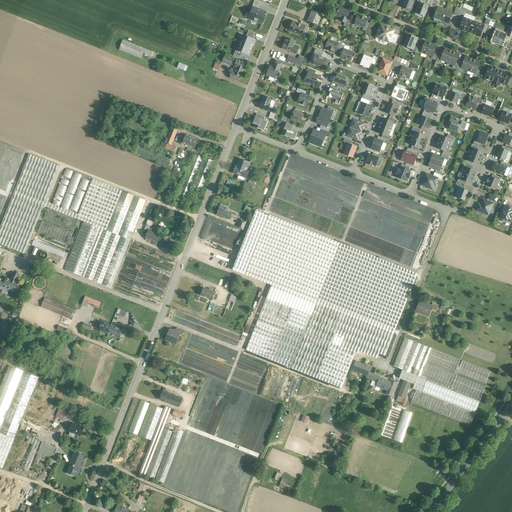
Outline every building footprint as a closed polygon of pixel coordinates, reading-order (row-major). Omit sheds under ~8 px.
[(259,8),(261,2),(255,0),(254,0),(247,19),(262,24),(267,12),(259,8)] [(412,0),(404,0),(402,7),(410,11),(414,1),(412,0)] [(428,2),(423,0),(420,0),(420,3),(418,6),(417,8),(418,8),(416,13),(415,15),(419,17),(420,14),(424,16),(428,6),(427,6),(428,4),(427,4),(428,2)] [(352,11),(341,7),(335,20),(344,23),(343,26),(349,28),(352,21),(349,19),(352,11)] [(446,10),(438,7),(434,18),(442,21),(446,10)] [(462,10),(456,7),(454,13),(460,16),(460,14),(462,10)] [(453,13),(446,10),(442,21),(449,24),(453,13)] [(321,15),(312,11),(308,21),(317,24),(321,15)] [(361,17),(358,15),(354,24),(359,26),(364,28),(366,22),(367,19),(364,18),(364,17),(361,16),(361,17)] [(473,22),(463,18),(459,28),(469,32),(473,22)] [(300,24),(293,21),(289,30),(302,35),(304,28),(305,26),(300,24)] [(310,25),(301,21),(300,24),(305,26),(304,28),(308,30),(310,25)] [(483,26),(473,22),(469,32),(480,36),(481,32),(484,26),(483,26)] [(394,30),(381,25),(376,37),(378,38),(379,38),(383,40),(384,40),(389,42),(393,33),(394,30)] [(248,31),(246,37),(253,39),(256,33),(248,31)] [(506,35),(496,31),(492,40),(496,41),(496,42),(502,45),(504,41),(506,35)] [(399,36),(393,33),(389,42),(396,45),(399,36)] [(418,38),(409,35),(405,48),(416,52),(419,45),(416,44),(418,38)] [(246,37),(244,36),(241,43),(252,47),(255,40),(253,39),(246,37)] [(295,41),(286,38),(282,48),(291,52),(292,50),(295,52),(297,47),(294,46),(295,41)] [(145,49),(123,40),(119,49),(142,58),(145,49)] [(337,43),(329,40),(326,47),(328,48),(328,49),(334,51),(334,50),(336,51),(337,49),(339,44),(337,43)] [(431,44),(425,41),(423,47),(421,52),(421,53),(427,55),(431,44)] [(252,47),(241,43),(238,50),(244,53),(249,55),(252,47)] [(437,46),(431,44),(427,55),(432,57),(434,52),(437,46)] [(323,52),(316,49),(313,55),(315,55),(321,57),(323,52)] [(354,53),(344,49),(342,53),(340,57),(351,61),(354,53)] [(241,59),(244,53),(238,50),(236,50),(234,56),(241,59)] [(447,50),(444,51),(443,55),(441,60),(442,60),(448,62),(452,52),(451,51),(449,51),(447,50)] [(454,53),(453,52),(452,52),(448,62),(453,65),(455,65),(457,60),(458,56),(457,54),(455,53),(454,53)] [(372,58),(363,54),(359,65),(369,69),(371,64),(374,65),(378,57),(373,56),(372,58)] [(321,57),(315,55),(313,60),(314,61),(313,64),(322,67),(323,64),(324,65),(327,59),(321,57)] [(236,61),(224,56),(222,61),(234,66),(236,61)] [(298,60),(289,56),(287,61),(301,67),(303,62),(298,60)] [(394,62),(383,58),(378,73),(388,77),(394,62)] [(467,58),(465,59),(463,63),(461,68),(462,68),(468,71),(472,60),(471,59),(470,59),(467,58)] [(246,64),(237,60),(236,61),(234,66),(237,68),(236,69),(242,71),(243,70),(246,64)] [(475,61),(474,60),(473,60),(472,60),(468,71),(474,73),(475,73),(477,68),(479,65),(477,62),(475,61)] [(188,66),(180,63),(178,68),(186,71),(188,66)] [(274,64),(273,67),(269,69),(267,75),(275,78),(278,70),(279,70),(280,67),(274,64)] [(414,70),(403,66),(399,75),(411,79),(414,70)] [(511,77),(511,76),(489,67),(484,79),(508,88),(511,77)] [(242,71),(236,69),(235,73),(232,71),(230,78),(239,81),(241,75),(242,71)] [(315,75),(309,72),(309,73),(307,78),(309,78),(307,82),(316,85),(318,81),(316,81),(318,76),(315,75)] [(211,75),(209,80),(222,85),(224,80),(211,75)] [(346,78),(337,75),(336,78),(334,77),(332,82),(338,84),(344,87),(346,82),(344,81),(346,78)] [(450,89),(437,83),(433,94),(446,99),(450,89)] [(377,88),(370,85),(366,94),(372,97),(375,98),(376,95),(377,95),(378,92),(376,91),(377,88)] [(396,87),(395,87),(391,96),(403,101),(404,99),(405,100),(407,94),(405,94),(406,91),(405,90),(401,89),(396,87)] [(337,91),(330,88),(329,91),(331,92),(329,97),(336,100),(335,103),(339,104),(343,93),(337,91)] [(460,95),(452,92),(449,100),(456,103),(458,98),(460,95)] [(305,95),(301,93),(301,94),(298,102),(301,103),(301,104),(304,106),(305,105),(308,106),(311,98),(305,95)] [(475,110),(477,107),(480,99),(469,95),(465,106),(475,110)] [(272,99),(264,96),(261,101),(259,107),(268,111),(269,108),(272,109),(275,102),(272,101),(272,99)] [(440,103),(424,97),(419,111),(423,112),(432,115),(435,117),(440,103)] [(369,105),(362,103),(359,113),(360,113),(361,115),(363,116),(364,115),(368,116),(369,113),(370,113),(371,110),(372,107),(369,105)] [(391,104),(389,103),(385,112),(394,115),(395,112),(396,113),(397,110),(396,109),(397,106),(394,105),(391,104)] [(494,108),(485,105),(483,109),(482,113),(490,116),(494,108)] [(327,110),(324,108),(323,110),(322,110),(319,115),(330,119),(329,119),(332,112),(333,113),(333,112),(327,110)] [(302,114),(296,112),(292,121),(303,125),(306,116),(302,114)] [(509,114),(506,112),(505,113),(503,112),(500,117),(499,120),(508,123),(511,115),(509,114)] [(330,119),(319,115),(317,121),(319,121),(318,123),(321,125),(327,127),(327,126),(326,126),(329,120),(330,120),(330,119)] [(264,120),(256,116),(253,123),(259,125),(257,128),(264,131),(268,121),(264,120)] [(430,119),(422,116),(421,119),(421,120),(419,125),(428,128),(429,125),(429,126),(431,122),(430,122),(431,120),(430,119)] [(356,120),(353,119),(352,120),(349,127),(361,132),(362,130),(363,130),(365,126),(364,126),(365,124),(356,120)] [(388,120),(385,119),(382,120),(381,122),(381,123),(380,124),(380,125),(391,129),(393,124),(393,122),(388,120)] [(462,121),(461,125),(458,124),(458,125),(457,124),(456,126),(459,127),(459,128),(464,130),(467,123),(462,121)] [(391,129),(380,125),(380,126),(379,126),(380,126),(379,128),(378,130),(379,133),(383,134),(388,136),(388,135),(391,129)] [(292,129),(288,127),(287,130),(285,136),(295,139),(298,131),(292,129)] [(361,132),(349,127),(347,134),(346,136),(350,137),(358,140),(359,138),(360,138),(361,135),(360,134),(361,132)] [(172,146),(177,131),(172,129),(166,143),(168,144),(172,146)] [(312,135),(311,137),(309,142),(315,145),(316,143),(320,145),(322,140),(323,140),(325,135),(326,134),(320,132),(316,130),(316,131),(314,130),(312,135)] [(419,134),(414,132),(412,138),(423,142),(424,140),(424,139),(425,136),(419,134)] [(492,135),(482,132),(478,142),(476,141),(474,145),(479,146),(482,148),(484,144),(488,146),(492,135)] [(505,134),(502,143),(505,144),(509,145),(510,142),(511,138),(511,136),(508,135),(505,134)] [(198,140),(187,135),(184,143),(195,147),(198,140)] [(447,138),(441,135),(438,141),(448,145),(451,140),(451,139),(447,138)] [(377,139),(375,138),(371,148),(379,152),(383,143),(383,142),(377,139)] [(423,142),(412,138),(409,144),(412,145),(419,148),(420,148),(422,145),(423,142)] [(448,145),(438,141),(436,147),(444,150),(446,151),(448,145)] [(172,146),(168,144),(166,149),(174,153),(176,147),(172,146)] [(352,145),(348,144),(344,154),(352,157),(356,147),(352,145)] [(172,159),(138,145),(135,154),(169,168),(172,159)] [(201,153),(188,147),(187,151),(196,154),(200,156),(201,153)] [(187,151),(181,148),(178,155),(184,157),(182,163),(188,165),(193,153),(187,151)] [(477,150),(473,148),(471,154),(481,158),(483,152),(477,150)] [(502,149),(500,148),(497,156),(504,159),(505,158),(508,151),(502,149)] [(406,152),(404,151),(402,157),(406,158),(404,161),(414,165),(417,156),(415,155),(406,152)] [(0,228),(0,243),(24,253),(59,166),(30,154),(0,228)] [(196,154),(180,194),(188,197),(204,157),(200,156),(196,154)] [(372,156),(369,154),(368,157),(368,156),(366,159),(367,160),(366,162),(369,163),(369,164),(372,165),(372,164),(375,166),(376,165),(377,162),(377,161),(377,162),(378,159),(378,158),(372,156)] [(441,157),(433,154),(431,160),(442,165),(444,159),(441,157)] [(481,158),(471,154),(468,160),(472,162),(479,164),(481,158)] [(205,158),(194,186),(203,189),(214,162),(205,158)] [(233,172),(246,178),(249,171),(246,170),(249,163),(240,159),(237,167),(236,166),(233,172)] [(442,165),(431,160),(428,166),(436,169),(439,171),(442,165)] [(500,164),(495,162),(493,165),(494,166),(493,168),(492,171),(500,174),(503,175),(505,172),(507,167),(500,164)] [(401,167),(400,166),(399,166),(400,166),(398,169),(397,169),(396,173),(397,173),(396,176),(395,176),(395,177),(396,177),(399,178),(403,180),(404,180),(407,181),(406,181),(407,181),(408,178),(409,178),(410,174),(411,171),(411,170),(411,171),(409,170),(401,167)] [(472,170),(466,167),(465,168),(463,173),(473,177),(476,171),(472,170)] [(66,210),(80,174),(63,168),(49,203),(66,210)] [(430,175),(425,173),(423,180),(423,181),(422,181),(421,185),(422,186),(432,189),(434,185),(435,185),(438,179),(438,178),(433,176),(432,176),(432,177),(429,176),(430,175)] [(473,177),(463,173),(461,178),(461,179),(467,182),(471,183),(473,177)] [(85,222),(108,231),(123,191),(80,174),(66,210),(77,214),(75,218),(79,219),(85,222)] [(491,177),(489,176),(488,179),(487,182),(486,185),(495,189),(499,180),(491,177)] [(250,181),(249,184),(246,182),(244,187),(252,191),(255,183),(250,181)] [(464,188),(459,187),(458,190),(457,193),(456,193),(455,197),(460,199),(464,200),(466,197),(465,196),(466,194),(467,194),(468,191),(464,189),(464,188)] [(148,201),(123,191),(108,231),(132,240),(148,201)] [(493,203),(483,199),(480,206),(477,205),(476,210),(487,215),(488,211),(490,212),(493,203)] [(511,216),(511,208),(504,205),(500,217),(503,219),(502,220),(507,221),(507,220),(510,222),(511,218),(511,216)] [(74,231),(79,219),(75,218),(49,207),(44,220),(74,231)] [(232,213),(219,208),(217,214),(229,219),(232,213)] [(417,273),(268,215),(268,216),(261,213),(255,210),(245,238),(232,270),(271,285),(246,350),(291,368),(316,303),(343,313),(358,319),(394,333),(417,273)] [(246,222),(240,220),(237,228),(243,230),(246,222)] [(73,233),(42,221),(37,233),(68,245),(73,233)] [(132,240),(108,231),(85,222),(66,270),(112,288),(132,240)] [(152,232),(149,231),(148,231),(146,238),(157,243),(158,241),(160,241),(161,239),(159,239),(160,235),(158,234),(152,232)] [(34,240),(32,245),(35,246),(37,244),(43,246),(43,247),(44,250),(45,250),(50,251),(52,253),(64,257),(65,251),(61,247),(60,248),(60,244),(59,244),(56,244),(54,247),(52,246),(53,245),(51,245),(51,246),(34,241),(40,240),(40,237),(41,236),(37,235),(36,240),(34,240)] [(173,249),(176,240),(171,238),(167,248),(173,249)] [(16,271),(11,273),(8,280),(15,282),(18,276),(16,271)] [(8,280),(7,279),(6,282),(0,279),(0,286),(17,293),(20,284),(15,282),(8,280)] [(209,290),(204,288),(201,296),(206,298),(209,290)] [(216,293),(209,290),(206,298),(213,300),(216,293)] [(101,303),(85,297),(83,303),(98,309),(101,303)] [(74,311),(44,299),(41,307),(71,319),(74,311)] [(432,305),(420,301),(416,310),(425,313),(424,315),(428,316),(431,309),(436,311),(438,308),(432,305)] [(343,313),(316,303),(291,368),(317,378),(331,342),(343,313)] [(130,312),(118,307),(115,316),(127,320),(130,312)] [(343,313),(331,342),(347,348),(348,346),(358,319),(343,313)] [(394,333),(358,319),(348,346),(359,351),(377,358),(379,353),(385,355),(394,333)] [(111,326),(99,321),(96,329),(108,333),(111,326)] [(57,330),(63,332),(65,326),(60,324),(57,330)] [(123,330),(111,326),(108,333),(120,338),(123,330)] [(175,332),(170,330),(168,334),(165,340),(169,342),(170,340),(177,343),(179,338),(177,337),(179,334),(179,333),(175,332)] [(414,342),(404,338),(393,366),(402,370),(414,342)] [(358,353),(359,351),(348,346),(347,348),(331,342),(317,378),(341,388),(355,352),(358,353)] [(84,346),(76,343),(76,344),(73,343),(72,347),(82,351),(84,346)] [(428,347),(416,343),(405,371),(416,375),(419,370),(428,347)] [(469,344),(466,353),(494,363),(497,355),(469,344)] [(460,360),(432,349),(427,361),(455,372),(460,360)] [(490,372),(462,360),(457,373),(486,384),(490,372)] [(372,367),(356,361),(352,370),(367,376),(366,378),(368,379),(371,373),(370,372),(372,367)] [(486,387),(426,364),(422,375),(481,398),(486,387)] [(9,366),(0,387),(0,422),(21,371),(9,366)] [(23,372),(0,431),(0,466),(3,468),(38,378),(23,372)] [(391,382),(380,378),(380,376),(377,375),(375,381),(378,382),(376,386),(387,390),(386,394),(391,396),(397,383),(391,381),(391,382)] [(404,380),(399,392),(406,395),(411,383),(404,380)] [(427,381),(422,392),(475,413),(480,402),(427,381)] [(475,413),(422,392),(416,390),(411,402),(471,425),(475,413)] [(182,398),(163,391),(160,399),(179,407),(182,398)] [(141,401),(129,432),(138,435),(150,404),(141,401)] [(151,405),(139,436),(152,441),(164,410),(151,405)] [(393,406),(383,436),(402,442),(413,413),(393,406)] [(166,408),(152,444),(157,446),(171,410),(166,408)] [(66,412),(59,409),(55,417),(63,420),(66,412)] [(183,415),(175,411),(173,416),(182,419),(183,415)] [(39,434),(42,424),(25,418),(20,429),(34,435),(35,432),(39,434)] [(78,426),(72,424),(69,431),(75,434),(78,426)] [(166,425),(146,476),(155,479),(175,428),(166,425)] [(84,428),(78,426),(75,434),(81,436),(84,428)] [(175,429),(156,479),(164,483),(184,432),(175,429)] [(26,436),(25,438),(28,439),(27,442),(32,444),(23,469),(29,471),(40,442),(26,436)] [(56,447),(42,442),(40,448),(53,453),(56,447)] [(336,449),(329,465),(337,468),(343,452),(336,449)] [(84,457),(74,453),(70,465),(72,465),(70,471),(79,475),(81,469),(80,468),(84,457)] [(0,511),(13,511),(23,481),(18,480),(10,505),(7,501),(14,478),(0,473),(0,511)] [(287,481),(282,479),(279,486),(289,490),(292,484),(287,482),(287,481)] [(149,498),(141,495),(138,500),(147,504),(149,498)] [(170,511),(175,499),(162,495),(161,500),(161,501),(160,503),(158,503),(157,507),(159,507),(158,510),(157,511),(170,511)]
